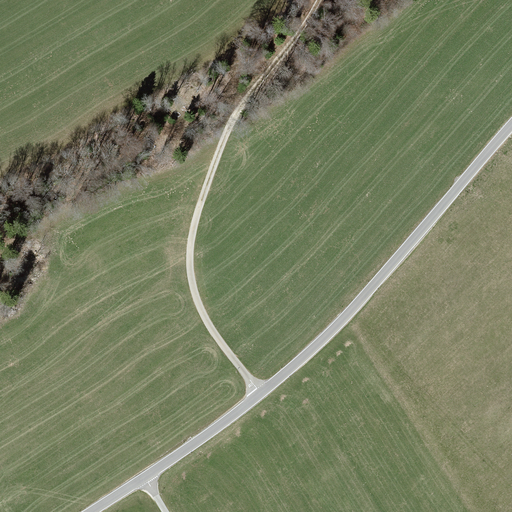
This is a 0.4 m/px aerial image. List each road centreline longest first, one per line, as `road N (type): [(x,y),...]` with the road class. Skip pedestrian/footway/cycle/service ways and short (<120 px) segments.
road 1 (unclassified): [(511,132),(345,317),(149,479)]
road 2 (track): [(314,0),(218,150),(190,264),(202,321),(258,394)]
